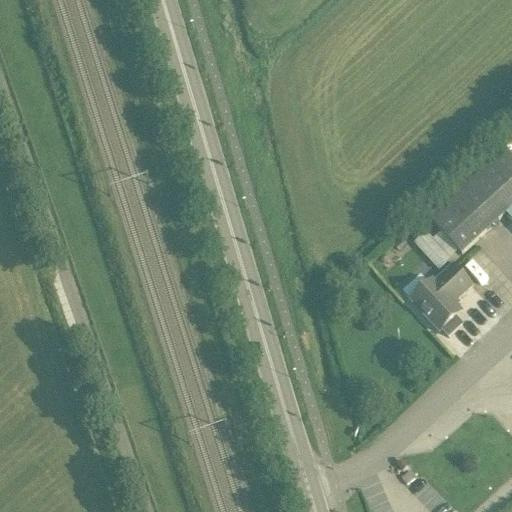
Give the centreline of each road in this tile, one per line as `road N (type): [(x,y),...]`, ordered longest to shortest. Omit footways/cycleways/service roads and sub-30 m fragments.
road 1 (tertiary): [(317,511),(162,0)]
road 2 (unclassified): [(147,511),(0,82)]
